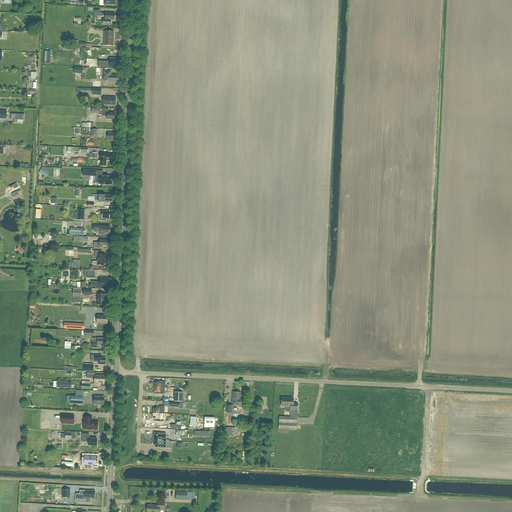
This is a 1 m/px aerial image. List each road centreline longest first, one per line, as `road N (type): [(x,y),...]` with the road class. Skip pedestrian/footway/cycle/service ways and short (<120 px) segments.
road 1 (unclassified): [(115,372),(132,0)]
road 2 (unclassified): [(511,390),(141,373)]
road 3 (unclassified): [(109,511),(115,372)]
